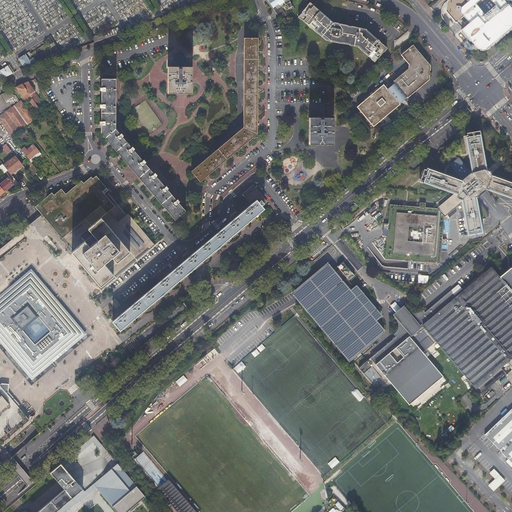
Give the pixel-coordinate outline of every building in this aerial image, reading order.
[(289,0),(268,0),(280,17),(285,14),(286,13),(280,5),(282,4),(283,5),(284,4),(286,8),(292,4),(289,0)] [(511,0),(447,0),(446,1),(445,11),(455,22),(463,16),(469,22),(461,29),(478,49),(486,50),(511,27),(511,0)] [(330,42),(331,42),(351,46),(358,47),(374,62),(375,62),(379,58),(387,48),(367,30),(361,29),(352,27),(344,26),(337,24),(334,23),(310,3),(308,6),(302,12),(302,13),(300,16),(298,17),(303,21),(315,32),(316,31),(326,40),(330,41),(330,42)] [(94,42),(120,33),(118,28),(93,37),(94,42)] [(191,170),(200,181),(257,133),(258,37),(244,37),(243,126),(191,170)] [(45,40),(50,48),(55,45),(53,42),(52,43),(49,38),(45,40)] [(356,108),(372,128),(386,117),(399,106),(398,105),(405,99),(406,98),(406,99),(411,95),(427,80),(428,67),(411,46),(400,56),(407,65),(390,79),(394,84),(386,90),(382,86),(356,108)] [(24,68),(36,64),(34,58),(29,60),(27,56),(25,54),(18,59),(24,68)] [(0,70),(0,77),(1,79),(14,73),(9,65),(0,70)] [(192,67),(168,66),(167,93),(192,93),(192,67)] [(101,88),(101,91),(101,104),(101,108),(101,121),(101,125),(101,133),(109,143),(120,156),(136,174),(138,176),(175,219),(186,210),(179,202),(176,199),(168,189),(165,186),(156,176),(154,173),(149,168),(145,163),(142,160),(133,149),(131,147),(122,136),(120,133),(115,128),(116,79),(101,79),(101,88)] [(32,98),(33,99),(35,102),(40,99),(35,92),(35,91),(28,81),(21,83),(32,98)] [(21,83),(15,86),(22,96),(25,94),(29,99),(30,98),(30,99),(32,98),(21,83)] [(11,89),(1,93),(4,100),(14,95),(11,89)] [(28,102),(36,112),(40,109),(35,102),(33,99),(28,102)] [(20,101),(0,115),(0,122),(12,138),(35,121),(20,101)] [(309,144),(333,144),(333,117),(309,117),(309,144)] [(13,139),(15,141),(19,138),(22,141),(30,135),(26,129),(13,139)] [(410,264),(410,260),(440,262),(442,242),(446,243),(446,237),(443,236),(443,227),(445,227),(445,225),(444,225),(444,215),(461,201),(467,234),(481,231),(476,197),(485,189),(511,198),(511,183),(490,176),(486,171),(480,135),(476,136),(475,132),(469,133),(470,137),(466,138),(471,171),(461,179),(428,166),(427,171),(423,169),(421,175),(425,176),(423,180),(454,192),(437,207),(425,206),(426,202),(420,202),(420,206),(390,203),(388,223),(384,223),(384,228),(388,229),(386,258),(405,260),(405,263),(410,264)] [(6,143),(2,147),(7,153),(11,150),(6,143)] [(21,150),(27,157),(29,159),(31,162),(40,155),(39,153),(40,152),(39,151),(34,144),(27,150),(25,147),(21,150)] [(6,168),(11,174),(13,172),(14,173),(17,171),(15,170),(19,167),(22,164),(21,162),(15,156),(4,165),(6,168)] [(227,171),(240,161),(236,156),(223,166),(227,171)] [(92,234),(88,229),(102,218),(106,222),(130,251),(137,260),(143,255),(153,246),(121,213),(124,212),(108,193),(107,192),(108,190),(96,176),(92,179),(91,177),(83,183),(81,181),(65,194),(61,189),(53,195),(51,193),(35,206),(42,215),(71,251),(72,253),(86,241),(91,247),(98,241),(92,234)] [(0,184),(5,190),(13,184),(8,178),(0,184)] [(243,193),(252,203),(256,199),(259,202),(261,200),(264,204),(267,201),(253,185),(243,193)] [(264,208),(262,205),(264,204),(261,200),(259,202),(256,199),(252,203),(112,321),(119,330),(139,315),(142,312),(164,294),(167,291),(190,271),(194,268),(221,245),(227,240),(246,224),(250,221),(264,208)] [(112,259),(115,263),(130,251),(106,222),(102,218),(88,229),(92,234),(98,241),(91,247),(86,241),(72,253),(101,287),(114,276),(105,265),(112,259)] [(0,258),(26,237),(25,232),(25,229),(0,249),(0,258)] [(137,260),(130,251),(115,263),(112,259),(105,265),(114,276),(101,287),(103,289),(137,260)] [(329,278),(304,299),(310,306),(345,276),(349,280),(354,275),(342,261),(337,266),(339,269),(329,278)] [(427,276),(428,268),(392,266),(391,273),(410,274),(410,276),(427,276)] [(511,355),(511,291),(490,266),(455,296),(509,359),(511,355)] [(86,336),(30,270),(0,295),(0,345),(31,382),(86,336)] [(509,359),(455,296),(450,290),(424,311),(422,309),(420,311),(417,312),(414,312),(411,311),(410,310),(408,309),(406,306),(394,317),(396,319),(397,321),(398,323),(398,326),(397,329),(396,331),(393,333),(396,336),(359,367),(374,385),(385,375),(409,404),(443,376),(422,351),(435,340),(480,393),(505,371),(500,366),(509,359)] [(2,384),(0,385),(7,394),(9,392),(8,391),(8,386),(3,385),(2,384)] [(0,445),(29,421),(21,411),(8,395),(7,394),(0,385),(0,445)] [(483,395),(488,400),(495,393),(490,388),(483,395)] [(21,404),(31,416),(35,413),(25,401),(21,404)] [(511,463),(511,408),(485,434),(511,463)] [(132,459),(173,507),(183,499),(142,451),(132,459)] [(117,463),(84,491),(61,463),(50,472),(64,489),(35,511),(55,511),(65,504),(69,508),(87,495),(96,488),(116,511),(126,511),(145,496),(117,463)] [(496,479),(489,485),(494,491),(506,481),(495,469),(490,473),(496,479)] [(332,496),(319,509),(321,511),(337,511),(337,510),(336,508),(334,506),(332,504),(332,496)] [(193,511),(184,500),(174,509),(176,511),(193,511)]
